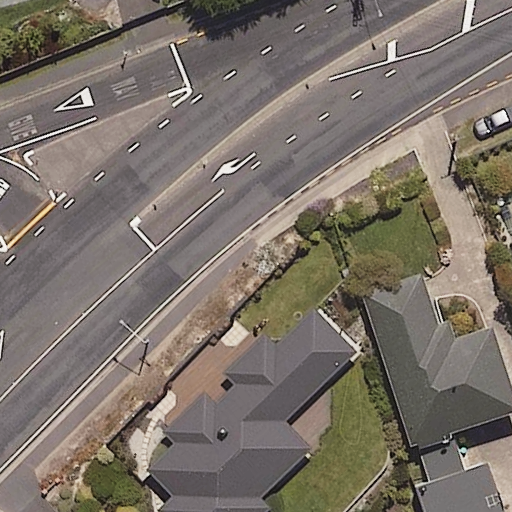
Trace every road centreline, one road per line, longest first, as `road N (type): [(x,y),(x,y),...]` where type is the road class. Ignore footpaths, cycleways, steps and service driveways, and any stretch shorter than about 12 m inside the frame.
road 1 (secondary): [(86,273),(267,125),(489,0)]
road 2 (residential): [(0,133),(278,27),(429,0)]
road 3 (residential): [(0,188),(86,273)]
